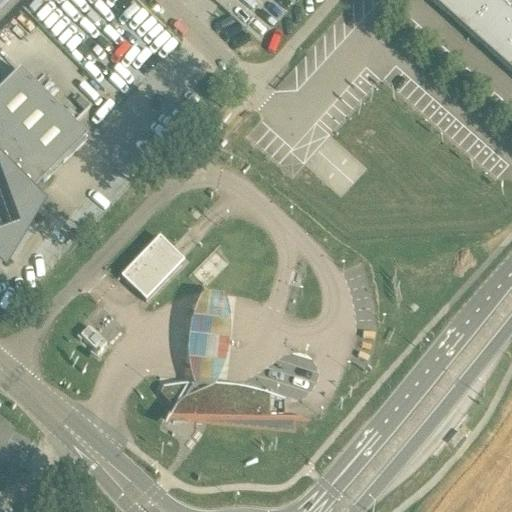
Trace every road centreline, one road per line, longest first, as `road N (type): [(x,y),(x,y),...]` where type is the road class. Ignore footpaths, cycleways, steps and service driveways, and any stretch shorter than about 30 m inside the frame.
road 1 (secondary): [(511,265),(299,511)]
road 2 (unclassified): [(177,182),(69,290),(4,371)]
road 3 (secondary): [(356,511),(511,325)]
road 4 (tertiary): [(105,464),(4,371)]
road 5 (unclassified): [(251,90),(161,0)]
road 6 (residential): [(251,90),(332,0)]
